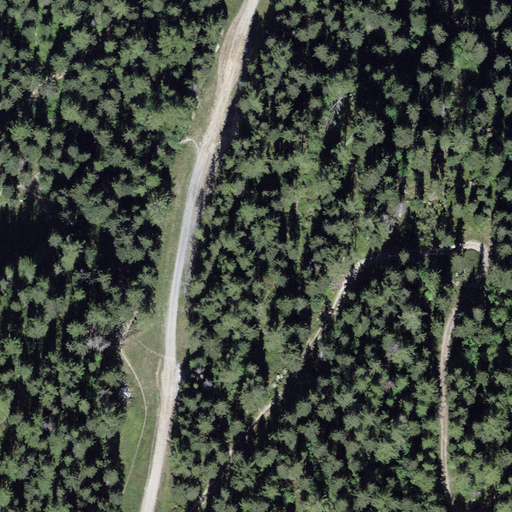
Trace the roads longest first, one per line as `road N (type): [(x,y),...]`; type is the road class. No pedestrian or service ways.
road 1 (track): [(193,511),(286,391),(364,264),(470,245),(487,259),(452,320),(442,381),(445,479),(457,511)]
road 2 (track): [(0,134),(42,86),(86,58),(136,0)]
